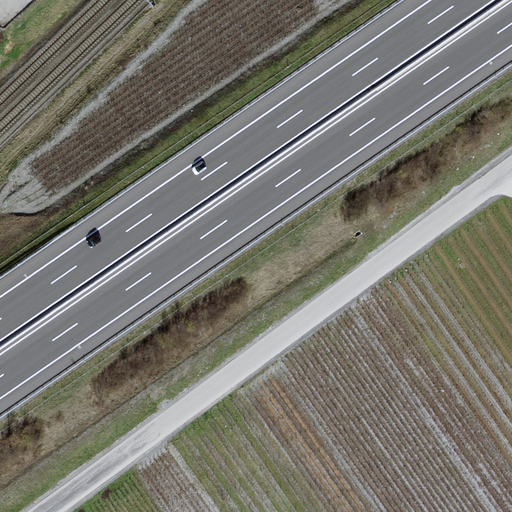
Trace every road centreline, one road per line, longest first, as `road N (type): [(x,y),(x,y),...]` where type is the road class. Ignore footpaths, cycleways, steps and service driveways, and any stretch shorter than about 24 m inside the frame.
road 1 (motorway): [(0,377),(511,24)]
road 2 (unclassified): [(511,166),(40,511)]
road 3 (motorway): [(460,0),(0,317)]
road 4 (track): [(353,0),(50,207),(22,178)]
